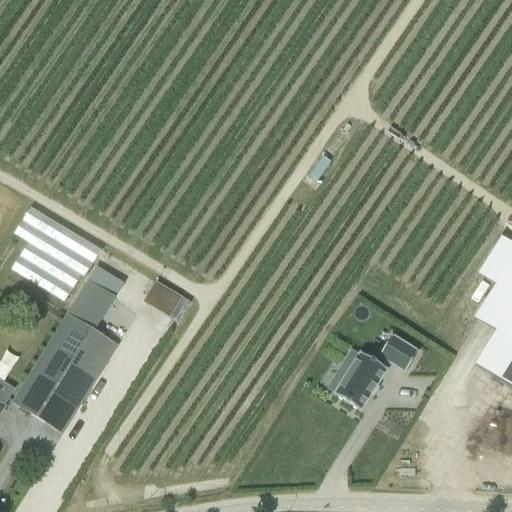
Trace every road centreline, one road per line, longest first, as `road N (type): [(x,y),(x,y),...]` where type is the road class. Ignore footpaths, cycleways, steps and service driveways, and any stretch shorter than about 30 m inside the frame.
road 1 (track): [(416,0),(107,452)]
road 2 (unclassified): [(511,510),(332,503),(214,511)]
road 3 (track): [(210,299),(0,177)]
road 4 (track): [(511,218),(345,102)]
